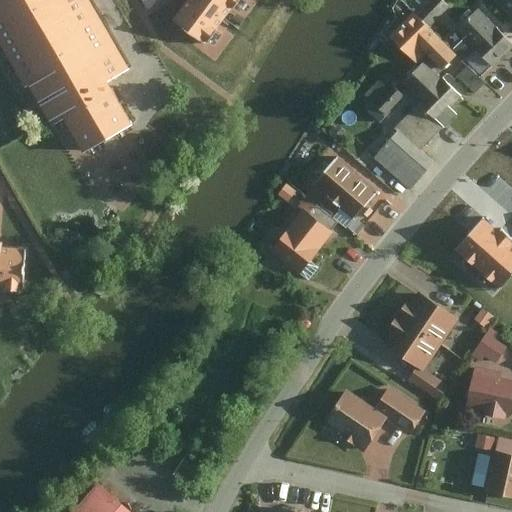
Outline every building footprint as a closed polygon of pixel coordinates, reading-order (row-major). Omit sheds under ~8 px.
[(0,0),(0,30),(56,126),(64,122),(83,154),(111,138),(136,123),(112,83),(137,69),(96,0),(0,0)] [(188,0),(174,19),(204,43),(237,0),(188,0)] [(431,26),(450,6),(444,0),(438,0),(422,18),(431,26)] [(511,0),(499,0),(511,13),(511,0)] [(492,66),(511,47),(511,44),(479,9),(458,29),(466,38),(455,48),(465,59),(476,49),(492,66)] [(413,14),(395,39),(413,56),(425,48),(444,70),(456,53),(413,14)] [(210,73),(211,54),(195,53),(194,72),(210,73)] [(450,108),(460,97),(421,62),(402,82),(424,101),(398,130),(421,151),(455,113),(450,108)] [(380,122),(404,97),(392,85),(368,111),(380,122)] [(187,115),(181,116),(177,121),(179,128),(184,131),(190,130),(194,125),(193,118),(187,115)] [(418,150),(396,131),(373,158),(410,189),(432,162),(418,150)] [(376,195),(335,161),(315,186),(355,219),(376,195)] [(318,254),(331,237),(306,217),(275,256),(307,280),(324,259),(318,254)] [(511,275),(511,243),(483,219),(456,251),(501,289),(511,275)] [(0,247),(0,286),(28,288),(30,249),(0,247)] [(441,344),(458,319),(421,294),(404,318),(441,344)] [(424,369),(441,344),(404,318),(386,344),(424,369)] [(474,352),(497,364),(511,339),(488,326),(474,352)] [(505,422),(507,415),(510,415),(511,408),(511,383),(492,379),(494,371),(474,367),(472,375),(465,406),(484,410),(482,417),(505,422)] [(428,411),(390,387),(376,410),(413,434),(428,411)] [(343,392),(322,424),(367,452),(387,421),(343,392)] [(207,464),(187,450),(170,475),(189,489),(207,464)] [(511,455),(490,450),(481,489),(511,496),(511,455)] [(128,511),(96,483),(70,511),(128,511)]
